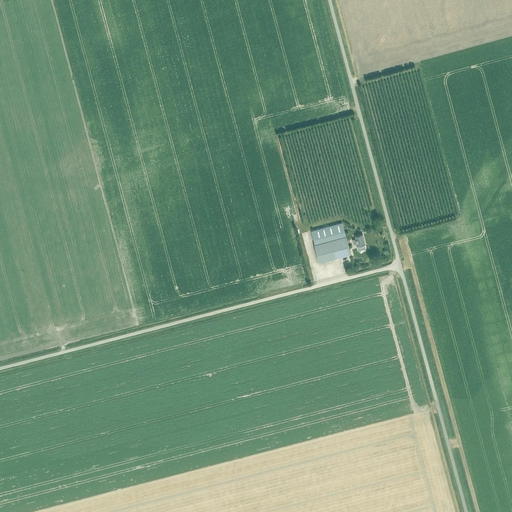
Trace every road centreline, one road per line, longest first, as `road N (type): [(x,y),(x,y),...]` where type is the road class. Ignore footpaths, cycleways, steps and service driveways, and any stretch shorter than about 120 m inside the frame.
road 1 (unclassified): [(0,368),(399,265)]
road 2 (unclassified): [(399,265),(329,0)]
road 3 (unclassified): [(465,511),(399,265)]
